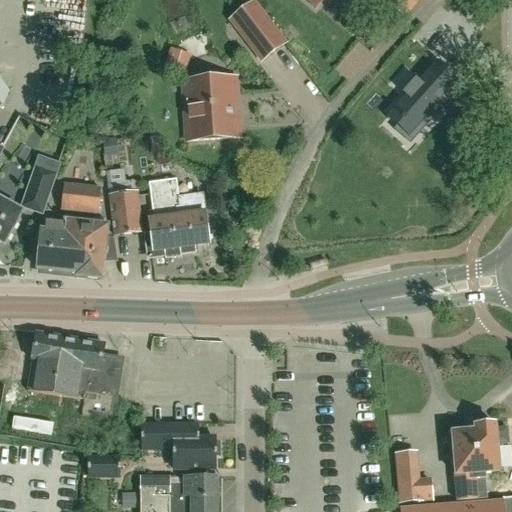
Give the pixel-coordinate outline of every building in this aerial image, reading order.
[(0,0),(0,26),(46,2),(44,0),(0,0)] [(304,0),(315,9),(323,0),(304,0)] [(384,0),(404,18),(419,0),(384,0)] [(285,44),(254,2),(230,20),(262,61),(285,44)] [(172,72),(193,74),(195,55),(174,52),(172,72)] [(401,101),(389,115),(409,132),(420,118),(424,121),(436,108),(438,110),(439,109),(445,101),(443,99),(454,87),(431,67),(414,86),(411,84),(398,99),(401,101)] [(236,78),(182,81),(186,142),(240,138),(236,78)] [(40,107),(62,115),(66,102),(44,95),(40,107)] [(40,214),(49,187),(54,174),(35,167),(21,207),(40,214)] [(177,253),(192,251),(192,247),(209,245),(204,213),(202,195),(179,198),(176,180),(148,184),(153,220),(149,221),(153,252),(154,252),(155,256),(168,254),(168,256),(177,255),(177,253)] [(100,190),(63,186),(60,211),(97,215),(100,190)] [(136,194),(109,197),(114,237),(142,233),(136,194)] [(0,243),(2,245),(20,213),(6,205),(8,201),(0,196),(0,243)] [(40,232),(36,270),(77,274),(77,277),(101,279),(103,262),(116,261),(113,240),(105,239),(106,227),(104,227),(104,221),(93,220),(92,226),(83,225),(84,222),(68,220),(67,226),(46,224),(45,233),(40,232)] [(5,356),(0,356),(0,404),(11,405),(50,405),(66,405),(77,405),(77,352),(70,352),(70,355),(56,355),(56,352),(50,352),(50,357),(41,357),(33,357),(25,357),(25,356),(19,356),(19,357),(5,357),(5,356)] [(104,353),(104,397),(137,397),(137,387),(154,387),(154,386),(158,386),(166,386),(170,386),(170,387),(191,387),(191,401),(191,411),(213,411),(213,387),(216,387),(216,358),(199,358),(199,355),(187,355),(187,358),(170,358),(170,359),(154,359),(154,358),(133,358),(133,353),(104,353)] [(215,440),(198,440),(198,426),(141,427),(141,450),(173,450),(173,470),(215,469),(215,457),(219,457),(219,443),(215,443),(215,440)] [(476,432),(453,434),(456,476),(455,476),(457,503),(487,501),(485,474),(499,473),(497,445),(508,445),(507,429),(496,430),(495,426),(476,427),(476,432)] [(110,452),(110,440),(86,439),(85,451),(110,452)] [(416,454),(396,456),(400,503),(431,501),(430,481),(418,482),(416,454)] [(119,459),(87,459),(87,478),(119,478),(119,459)] [(215,511),(216,480),(184,480),(184,489),(170,489),(170,478),(141,478),(140,511),(215,511)] [(504,511),(503,503),(458,506),(400,511),(504,511)]
